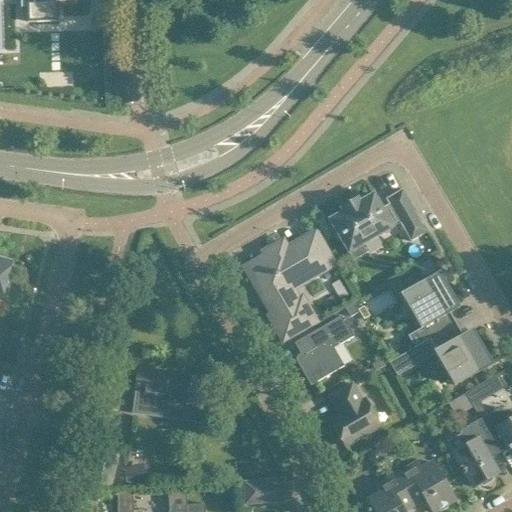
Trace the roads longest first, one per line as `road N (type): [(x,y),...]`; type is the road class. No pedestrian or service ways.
road 1 (residential): [(333,511),(197,259),(388,148),(412,155),(511,330)]
road 2 (tertiary): [(0,164),(139,176),(181,165),(247,132),(369,0)]
road 3 (residential): [(0,500),(70,220),(0,211)]
